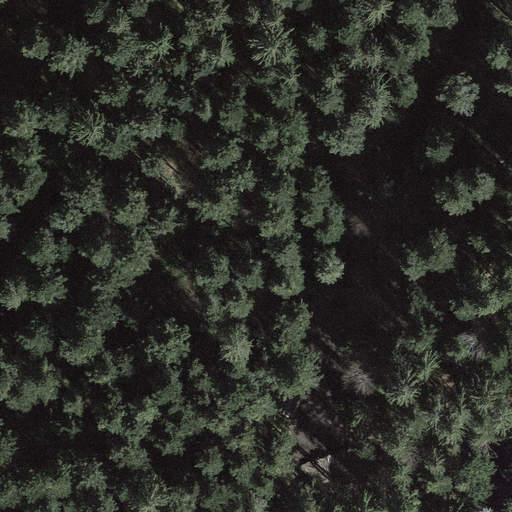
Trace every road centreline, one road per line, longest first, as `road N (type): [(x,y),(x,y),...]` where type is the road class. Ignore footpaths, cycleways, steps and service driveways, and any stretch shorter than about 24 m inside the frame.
road 1 (track): [(476,0),(386,180),(331,314),(318,410),(344,438),(368,449),(456,476),(511,482)]
road 2 (track): [(511,269),(367,364),(218,511)]
